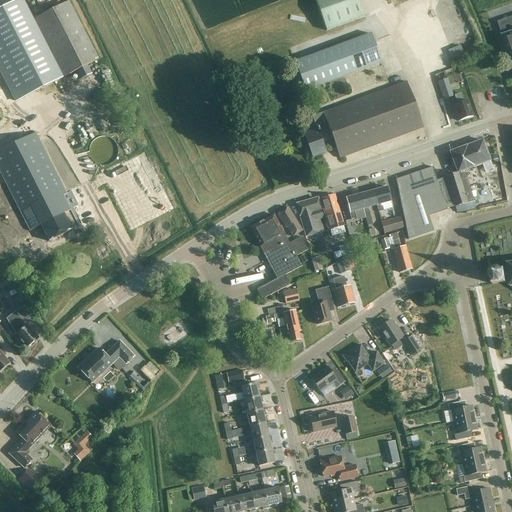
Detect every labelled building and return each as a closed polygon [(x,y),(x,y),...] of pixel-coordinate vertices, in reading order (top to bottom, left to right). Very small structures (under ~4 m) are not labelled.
[(20,0),(17,0),(0,9),(0,73),(15,103),(61,79),(20,0)] [(315,0),(327,31),(365,17),(358,0),(315,0)] [(69,1),(35,19),(65,77),(76,71),(81,81),(92,74),(87,65),(99,59),(69,1)] [(511,17),(498,22),(503,36),(511,58),(510,58),(511,64),(511,17)] [(306,91),(382,63),(371,33),(295,61),(306,91)] [(455,58),(464,54),(460,45),(451,49),(455,58)] [(437,82),(444,100),(453,96),(447,79),(437,82)] [(407,82),(312,117),(317,129),(304,134),(313,158),(327,152),(324,143),(333,140),(340,158),(424,128),(407,82)] [(468,100),(464,101),(461,93),(454,96),(457,103),(454,104),(459,122),(473,117),(468,100)] [(58,217),(63,214),(72,210),(64,195),(67,194),(36,131),(0,149),(0,175),(29,232),(41,226),(58,217)] [(466,146),(473,167),(482,165),(485,173),(493,171),(483,141),(466,146)] [(445,178),(443,179),(452,207),(454,207),(455,208),(474,201),(464,170),(473,167),(466,146),(450,151),(457,173),(445,177),(445,178)] [(150,162),(138,169),(154,198),(166,192),(150,162)] [(396,179),(406,229),(409,240),(433,231),(429,217),(447,211),(446,209),(452,207),(443,179),(437,180),(433,167),(396,179)] [(160,197),(139,208),(137,203),(121,172),(111,177),(127,208),(132,206),(134,210),(129,213),(134,223),(166,207),(160,197)] [(373,191),(379,212),(384,211),(382,206),(382,207),(381,204),(391,202),(387,187),(373,191)] [(379,213),(379,212),(373,191),(359,195),(368,226),(373,225),(369,210),(368,210),(367,208),(377,206),(379,213)] [(327,221),(326,221),(328,230),(344,226),(335,195),(321,199),(327,221)] [(368,226),(359,195),(346,198),(351,220),(357,219),(355,214),(354,214),(354,212),(363,209),(368,226)] [(318,198),(297,205),(300,215),(302,215),(302,221),(306,236),(323,231),(320,219),(323,218),(318,198)] [(294,237),(303,231),(288,208),(278,215),(286,228),(287,227),(294,237)] [(72,231),(63,214),(58,217),(41,226),(50,242),(72,231)] [(285,275),(302,266),(297,256),(308,250),(301,237),(289,243),(282,226),(280,227),(274,215),(250,228),(277,279),(256,290),(262,300),(290,285),(285,275)] [(389,220),(392,232),(404,228),(401,217),(389,220)] [(384,234),(392,232),(389,220),(384,222),(382,222),(381,222),(384,234)] [(393,233),(389,235),(391,242),(393,241),(395,249),(393,250),(400,273),(412,269),(405,246),(401,247),(396,232),(393,233)] [(362,236),(352,238),(354,247),(364,244),(362,236)] [(326,237),(319,240),(322,252),(330,250),(326,237)] [(387,238),(380,240),(383,250),(391,247),(391,249),(394,248),(392,242),(391,242),(389,238),(388,239),(387,238)] [(342,256),(353,252),(350,243),(338,247),(342,256)] [(319,257),(311,260),(314,272),(323,270),(319,257)] [(348,260),(337,263),(341,274),(351,271),(348,260)] [(506,283),(509,282),(510,287),(511,286),(511,263),(507,264),(508,276),(505,276),(504,269),(490,271),(492,285),(506,283)] [(347,287),(344,276),(333,280),(336,290),(335,290),(340,307),(355,303),(350,286),(347,287)] [(334,307),(328,287),(315,291),(319,304),(312,305),(318,325),(331,321),(328,309),(334,307)] [(296,289),(283,292),(286,304),(299,301),(296,289)] [(19,295),(12,299),(16,306),(23,302),(19,295)] [(269,315),(280,312),(279,307),(268,310),(269,315)] [(287,334),(289,334),(291,342),(300,340),(298,332),(300,332),(295,310),(283,313),(287,334)] [(27,325),(26,326),(16,311),(6,319),(16,334),(15,335),(27,349),(39,338),(27,325)] [(265,317),(267,324),(275,322),(274,315),(265,317)] [(397,326),(395,327),(391,321),(379,328),(391,346),(404,337),(397,326)] [(411,336),(403,342),(412,356),(420,350),(411,336)] [(78,368),(90,380),(92,383),(119,357),(126,364),(134,357),(120,342),(105,356),(98,349),(78,368)] [(343,356),(347,362),(348,361),(356,373),(368,364),(373,372),(385,364),(377,352),(369,357),(361,345),(349,353),(349,352),(343,356)] [(0,372),(11,363),(0,350),(0,372)] [(387,365),(377,371),(382,379),(392,372),(387,365)] [(312,380),(320,392),(333,383),(337,388),(345,382),(337,370),(331,373),(327,367),(322,371),(323,372),(312,380)] [(229,383),(241,380),(239,372),(228,374),(229,383)] [(241,387),(235,389),(236,394),(242,393),(244,401),(259,397),(258,390),(260,389),(258,383),(241,387)] [(348,386),(340,392),(345,400),(354,394),(348,386)] [(444,401),(460,397),(458,391),(442,394),(444,401)] [(262,410),(261,403),(263,402),(261,396),(259,397),(244,401),(247,414),(262,410)] [(454,422),(474,418),(472,406),(462,408),(461,402),(448,405),(450,412),(452,411),(454,422)] [(265,423),(264,416),(266,415),(264,409),(262,410),(247,414),(250,427),(265,423)] [(23,439),(9,454),(24,468),(33,460),(25,453),(51,426),(35,412),(16,433),(23,439)] [(310,417),(313,433),(336,427),(333,412),(310,417)] [(357,432),(353,417),(341,420),(345,435),(346,440),(358,437),(357,432)] [(474,418),(454,422),(457,434),(454,434),(456,441),(469,438),(467,432),(477,430),(474,418)] [(268,436),(267,429),(269,428),(267,422),(265,423),(250,427),(253,440),(268,436)] [(86,432),(73,445),(78,450),(73,455),(80,462),(92,451),(87,445),(93,439),(86,432)] [(271,449),(270,442),(272,441),(270,435),(268,436),(253,440),(256,453),(271,449)] [(417,435),(410,437),(413,447),(413,448),(417,447),(416,443),(419,442),(417,435)] [(385,444),(387,452),(397,449),(395,441),(385,444)] [(463,464),(483,460),(481,448),(471,450),(470,444),(457,447),(459,453),(461,453),(463,464)] [(238,449),(232,450),(234,458),(239,457),(239,456),(245,455),(244,448),(238,449)] [(275,463),(273,455),(275,454),(273,448),(271,449),(256,453),(259,466),(275,463)] [(398,456),(389,458),(390,464),(400,462),(398,456)] [(320,463),(323,477),(339,473),(340,481),(358,477),(356,465),(343,468),(341,458),(320,463)] [(483,460),(463,464),(466,476),(463,476),(465,483),(478,480),(476,474),(486,472),(483,460)] [(466,476),(463,464),(455,466),(458,477),(463,476),(466,476)] [(16,482),(30,494),(31,493),(42,481),(28,468),(18,480),(16,482)] [(275,476),(274,470),(261,473),(262,479),(275,476)] [(403,479),(393,481),(395,489),(405,487),(403,479)] [(333,505),(353,500),(352,494),(360,492),(357,482),(340,486),(341,491),(331,494),(333,505)] [(283,501),(292,499),(289,486),(280,488),(283,501)] [(471,486),(456,489),(457,496),(464,494),(465,500),(471,499),(472,506),(492,502),(490,489),(472,492),(471,486)] [(204,487),(192,489),(194,501),(206,498),(204,487)] [(268,506),(269,506),(276,505),(276,507),(282,505),(278,488),(265,491),(268,506)] [(269,508),(269,506),(268,506),(265,491),(252,494),(255,509),(256,509),(263,508),(263,510),(269,508)] [(252,511),(256,511),(256,509),(255,509),(252,494),(239,497),(242,511),(243,511),(250,511),(249,511),(252,511)] [(406,496),(396,498),(398,507),(408,505),(406,496)] [(242,511),(239,497),(226,500),(228,511),(242,511)] [(228,511),(226,500),(212,503),(213,511),(228,511)] [(353,500),(333,505),(335,511),(364,511),(362,504),(355,506),(353,500)] [(494,511),(492,502),(472,506),(473,511),(494,511)]
